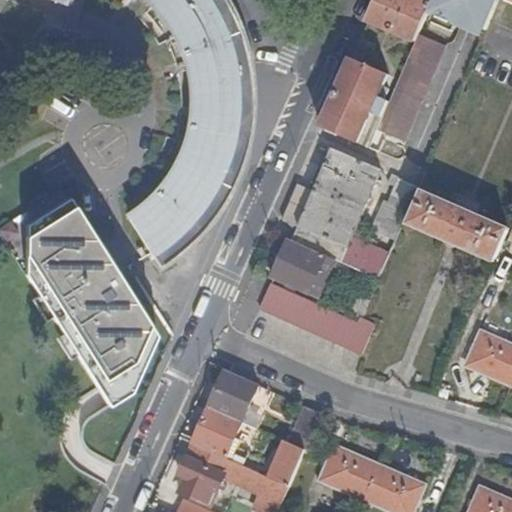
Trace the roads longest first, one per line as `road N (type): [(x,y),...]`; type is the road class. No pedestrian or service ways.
road 1 (residential): [(511,442),(338,390),(204,332)]
road 2 (residential): [(204,332),(316,60)]
road 3 (residential): [(119,511),(204,332)]
road 4 (residential): [(133,119),(119,169),(88,180),(61,162),(66,124),(100,116)]
road 5 (residential): [(33,0),(94,25),(122,51),(138,85),(133,119)]
